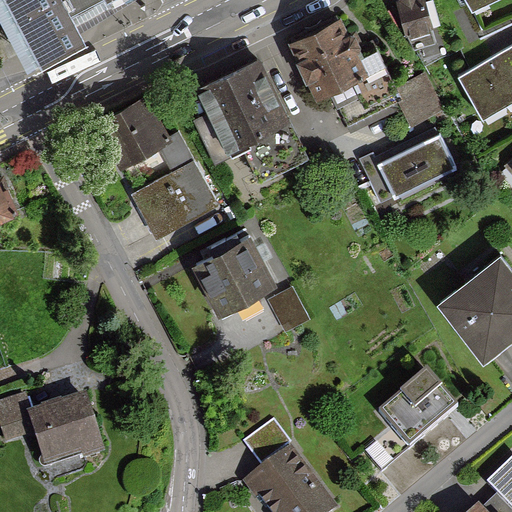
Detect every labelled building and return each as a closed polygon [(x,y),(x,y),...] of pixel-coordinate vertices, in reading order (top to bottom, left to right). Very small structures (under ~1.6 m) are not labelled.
[(7,0),(39,61),(92,34),(79,8),(95,0),(7,0)] [(432,0),(401,0),(412,32),(440,23),(432,0)] [(471,0),(476,9),(494,0),(471,0)] [(348,15),(300,37),(326,90),(374,67),(348,15)] [(511,42),(459,73),(484,115),(511,99),(511,42)] [(265,55),(204,84),(234,148),(296,119),(265,55)] [(396,87),(412,125),(445,110),(428,73),(396,87)] [(127,157),(169,138),(148,89),(105,107),(127,157)] [(460,164),(444,132),(385,160),(400,192),(460,164)] [(193,191),(168,147),(125,171),(149,216),(193,191)] [(0,170),(0,218),(18,211),(0,170)] [(257,232),(199,262),(223,309),(281,279),(257,232)] [(511,338),(511,256),(508,251),(444,299),(488,356),(511,338)] [(295,286),(270,297),(285,330),(310,319),(295,286)] [(461,409),(429,370),(380,410),(412,449),(461,409)] [(106,450),(89,395),(33,413),(50,468),(106,450)] [(384,468),(402,445),(385,432),(367,455),(384,468)] [(291,450),(249,482),(271,511),(332,511),(336,509),(291,450)] [(511,458),(487,482),(511,508),(511,458)]
